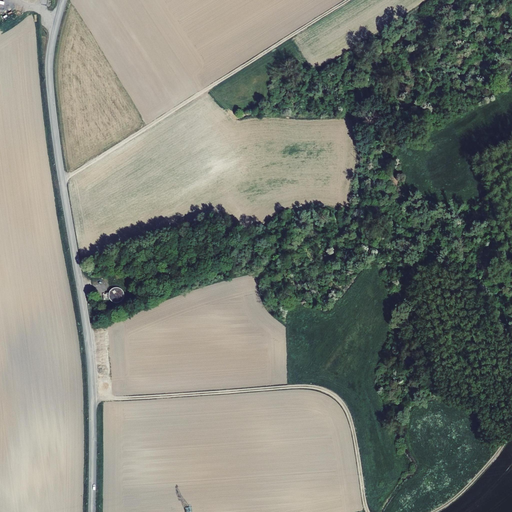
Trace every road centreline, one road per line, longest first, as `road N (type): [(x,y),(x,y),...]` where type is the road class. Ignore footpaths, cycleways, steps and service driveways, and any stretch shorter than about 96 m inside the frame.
road 1 (tertiary): [(91,511),(87,332),(48,70),(62,0)]
road 2 (track): [(366,511),(348,412),(320,387),(92,398)]
road 3 (track): [(61,180),(351,0)]
